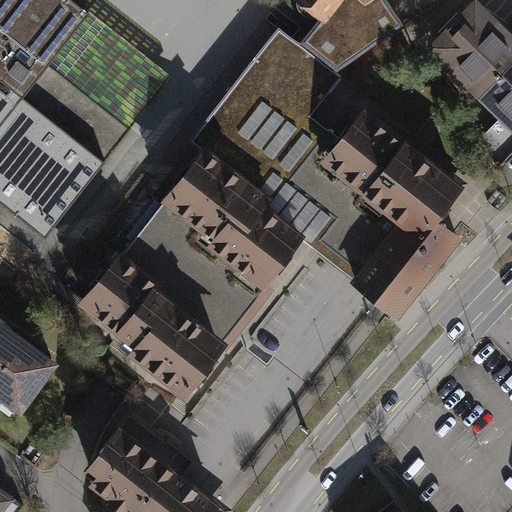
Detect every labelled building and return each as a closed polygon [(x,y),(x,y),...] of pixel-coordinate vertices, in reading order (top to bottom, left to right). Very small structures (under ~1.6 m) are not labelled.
[(88,9),(76,0),(0,0),(0,199),(45,235),(130,127),(47,61),(88,9)] [(296,0),(297,2),(298,7),(301,12),(307,16),(314,17),(321,15),(322,16),(304,40),(324,56),(322,60),(330,66),(333,69),(400,21),(385,0),(296,0)] [(511,59),(511,40),(475,5),(464,16),(462,15),(441,36),(443,37),(436,44),(449,56),(447,59),(465,78),(468,75),(483,89),(511,59)] [(172,75),(88,9),(47,61),(130,127),(172,75)] [(268,101),(308,49),(279,27),(239,79),(268,101)] [(308,49),(268,101),(290,118),(297,109),(308,117),(310,115),(329,90),(318,81),(330,66),(322,60),(308,49)] [(511,59),(483,89),(497,104),(494,107),(503,115),(479,139),(498,164),(511,150),(511,59)] [(268,101),(239,79),(213,112),(224,121),(275,160),(248,193),(299,233),(356,280),(372,260),(329,227),(336,217),(289,179),(329,129),(310,115),(308,117),(297,109),(290,118),(268,101)] [(457,184),(364,111),(342,139),(329,129),(289,179),(336,217),(329,227),(372,260),(356,280),(379,298),(386,303),(396,310),(456,234),(448,228),(432,215),(457,184)] [(275,160),(224,121),(199,155),(248,193),(275,160)] [(173,292),(248,193),(199,155),(122,253),(173,292)] [(222,331),(299,233),(248,193),(173,292),(222,331)] [(173,292),(122,253),(121,251),(83,298),(138,342),(133,348),(184,388),(219,344),(215,340),(222,331),(173,292)] [(0,316),(0,331),(1,332),(2,331),(12,338),(16,333),(6,321),(0,316)] [(0,389),(5,394),(6,393),(19,402),(18,403),(20,405),(53,360),(16,333),(12,338),(2,331),(1,332),(0,331),(0,389)] [(102,452),(90,467),(98,473),(94,479),(113,494),(110,499),(122,509),(124,511),(132,510),(131,511),(206,511),(215,502),(201,491),(181,475),(193,459),(167,438),(165,440),(130,412),(100,450),(102,452)] [(0,506),(9,494),(0,486),(0,511),(1,511),(0,511),(0,506)] [(403,511),(394,500),(379,511),(403,511)] [(215,502),(206,511),(223,511),(225,510),(215,502)]
